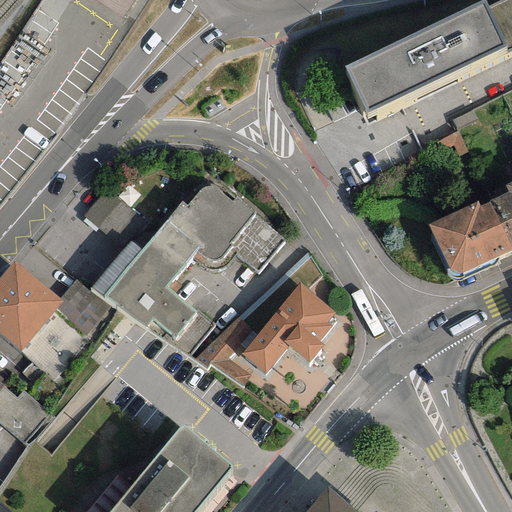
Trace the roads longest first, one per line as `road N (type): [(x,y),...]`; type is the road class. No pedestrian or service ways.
road 1 (unclassified): [(79,146),(151,136),(243,149),(309,213),(400,361)]
road 2 (primary): [(79,146),(245,19)]
road 3 (unclassified): [(255,511),(400,361)]
road 4 (primary): [(185,0),(79,146)]
road 5 (unclassified): [(400,361),(485,511)]
road 6 (unclassified): [(400,361),(511,296)]
road 7 (primary): [(79,146),(0,240)]
